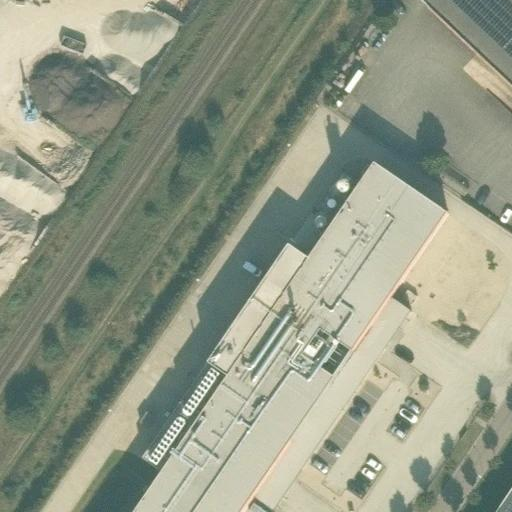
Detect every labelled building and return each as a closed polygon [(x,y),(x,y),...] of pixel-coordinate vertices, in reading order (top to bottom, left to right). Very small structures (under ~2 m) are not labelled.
[(0,0),(0,8),(12,0),(11,0),(0,0)] [(511,0),(420,0),(511,88),(511,0)] [(375,164),(136,511),(244,511),(449,214),(375,164)] [(147,412),(140,423),(149,429),(156,418),(147,412)] [(511,511),(511,491),(497,511),(511,511)]
